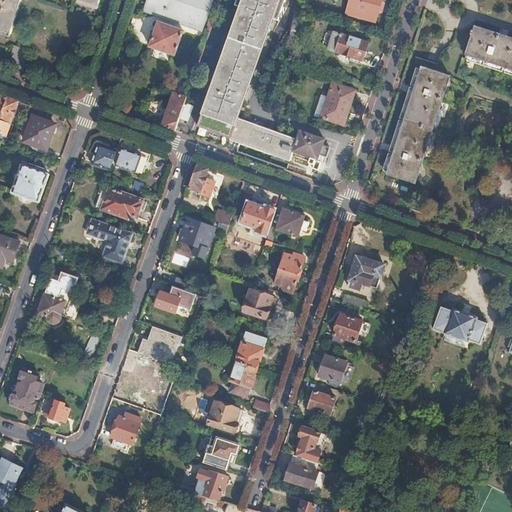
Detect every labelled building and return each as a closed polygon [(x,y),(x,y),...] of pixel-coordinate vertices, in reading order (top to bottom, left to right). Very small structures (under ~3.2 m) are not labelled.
[(21,0),(0,0),(0,28),(12,33),(21,0)] [(211,0),(149,0),(146,11),(202,30),(211,0)] [(230,139),(250,146),(257,127),(238,120),(246,97),(242,96),(246,85),(268,23),(267,23),(269,18),(278,21),(285,0),(236,0),(234,6),(245,10),(244,14),(242,13),(216,87),(213,86),(199,125),(231,136),(230,139)] [(375,21),(380,0),(350,0),(347,13),(375,21)] [(305,13),(297,11),(287,39),(296,42),(304,20),(302,20),(305,13)] [(158,22),(150,46),(175,55),(184,31),(158,22)] [(511,38),(474,26),(465,53),(511,68),(511,38)] [(337,52),(342,34),(335,32),(329,49),(337,52)] [(369,43),(342,34),(337,52),(363,61),(369,43)] [(450,80),(421,70),(386,175),(415,185),(450,80)] [(355,90),(332,82),(321,117),(344,124),(355,90)] [(6,136),(19,101),(8,97),(0,118),(0,144),(3,135),(6,136)] [(185,101),(183,108),(180,116),(188,119),(194,105),(185,101)] [(170,104),(162,125),(175,130),(180,116),(183,108),(170,104)] [(55,124),(33,116),(25,140),(35,143),(37,137),(49,141),(55,124)] [(257,127),(250,146),(289,160),(293,150),(310,156),(311,153),(319,155),(326,158),(330,147),(322,144),(324,139),(300,130),(296,141),(257,127)] [(91,163),(110,170),(117,149),(99,143),(91,163)] [(140,155),(122,148),(116,164),(135,170),(140,155)] [(49,174),(22,164),(11,192),(39,202),(49,174)] [(197,164),(195,170),(189,187),(200,190),(203,182),(204,182),(207,176),(205,175),(208,168),(197,164)] [(136,182),(133,188),(141,191),(144,185),(136,182)] [(147,201),(110,187),(102,209),(120,215),(122,212),(137,217),(141,207),(144,209),(147,201)] [(265,207),(249,202),(242,221),(258,227),(265,207)] [(292,204),(290,209),(291,210),(298,212),(300,206),(292,204)] [(290,209),(284,207),(277,228),(298,235),(305,214),(298,212),(291,210),(290,209)] [(217,212),(215,220),(220,222),(229,225),(233,213),(224,210),(223,214),(217,212)] [(133,233),(93,219),(88,233),(109,241),(104,255),(122,261),(133,233)] [(214,228),(188,219),(181,239),(207,248),(214,228)] [(226,231),(228,226),(229,225),(220,222),(218,226),(220,229),(226,231)] [(271,227),(267,240),(271,241),(275,229),(271,227)] [(20,242),(0,234),(0,266),(1,267),(5,255),(14,258),(20,242)] [(284,254),(280,268),(299,274),(305,257),(294,253),(292,257),(284,254)] [(223,262),(240,267),(242,259),(225,254),(223,262)] [(173,263),(186,266),(188,259),(175,256),(173,263)] [(384,266),(358,257),(349,286),(360,290),(362,284),(376,288),(384,266)] [(299,274),(280,268),(275,282),(283,285),(282,288),(293,292),(299,274)] [(59,280),(51,277),(39,312),(48,316),(48,319),(50,321),(53,323),(56,323),(59,322),(60,320),(61,318),(61,314),(64,308),(67,310),(79,277),(62,271),(59,280)] [(178,277),(176,285),(185,288),(187,281),(178,277)] [(175,295),(163,292),(157,309),(182,318),(186,307),(195,310),(200,295),(177,287),(175,295)] [(272,296),(251,289),(243,310),(266,318),(270,306),(269,305),(272,296)] [(346,295),(343,302),(365,310),(368,302),(346,295)] [(454,308),(443,304),(434,327),(470,340),(471,338),(481,342),(489,321),(478,317),(478,315),(455,306),(454,308)] [(362,321),(342,314),(334,335),(355,342),(359,332),(366,334),(367,334),(370,325),(369,324),(362,321)] [(400,343),(407,323),(392,318),(385,337),(400,343)] [(144,338),(138,352),(169,363),(177,341),(180,342),(182,336),(154,326),(152,331),(149,340),(144,338)] [(236,361),(258,368),(268,338),(246,331),(236,361)] [(278,342),(290,346),(292,338),(280,334),(278,342)] [(92,335),(86,352),(94,355),(100,338),(92,335)] [(348,362),(327,355),(320,376),(341,383),(348,362)] [(252,387),(258,368),(236,361),(230,380),(233,381),(237,382),(234,392),(247,397),(250,387),(252,387)] [(39,373),(24,367),(15,392),(13,391),(10,394),(9,398),(10,400),(12,401),(11,403),(33,411),(43,384),(36,381),(39,373)] [(337,399),(315,392),(310,408),(331,415),(337,399)] [(44,397),(38,412),(44,414),(44,415),(59,421),(60,418),(66,420),(70,409),(65,407),(66,403),(51,397),(50,400),(44,397)] [(254,407),(268,412),(271,404),(257,399),(254,407)] [(378,404),(365,400),(363,408),(375,412),(378,404)] [(242,410),(215,401),(208,423),(234,432),(242,410)] [(122,415),(138,421),(141,414),(124,408),(122,415)] [(122,415),(119,414),(112,436),(133,443),(140,422),(138,421),(122,415)] [(318,424),(307,420),(304,427),(302,427),(299,437),(303,438),(300,445),(314,449),(321,452),(327,435),(321,433),(316,431),(318,424)] [(239,445),(218,438),(212,454),(232,461),(234,453),(237,454),(239,445)] [(422,475),(428,459),(413,453),(407,469),(422,475)] [(310,461),(293,455),(285,480),(284,480),(312,489),(317,472),(315,471),(317,463),(310,461)] [(14,487),(23,468),(2,458),(0,461),(0,480),(4,483),(1,489),(0,488),(0,506),(6,509),(17,489),(14,487)] [(205,462),(192,458),(190,465),(202,469),(205,462)] [(205,486),(202,496),(218,500),(221,492),(222,492),(228,476),(210,470),(205,485),(205,486)] [(147,511),(172,511),(173,511),(153,501),(147,511)] [(316,505),(303,501),(300,511),(297,511),(317,511),(318,510),(315,509),(316,505)] [(62,511),(84,511),(67,503),(62,511)]
